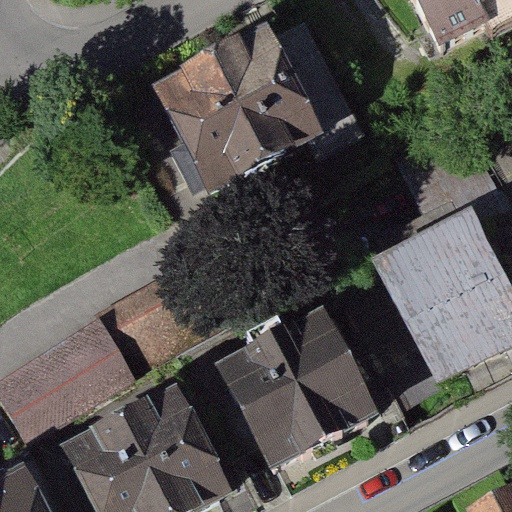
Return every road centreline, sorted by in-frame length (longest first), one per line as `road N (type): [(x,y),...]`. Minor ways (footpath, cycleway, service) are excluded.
road 1 (residential): [(209,0),(85,59),(48,64),(0,56)]
road 2 (residential): [(369,511),(511,435)]
